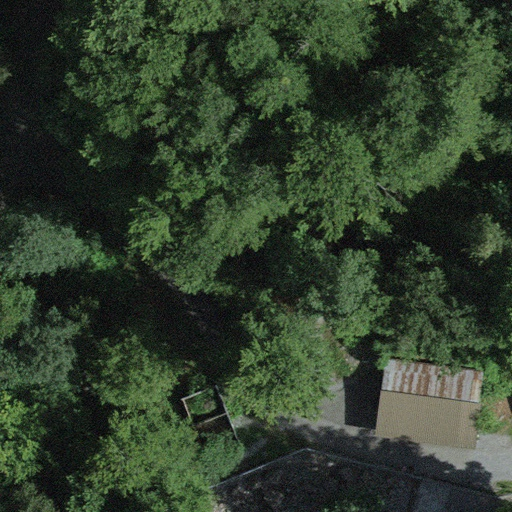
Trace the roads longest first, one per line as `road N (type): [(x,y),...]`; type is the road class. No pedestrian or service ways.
road 1 (track): [(304,432),(245,380),(191,294),(84,187),(25,107)]
road 2 (track): [(511,461),(304,432)]
